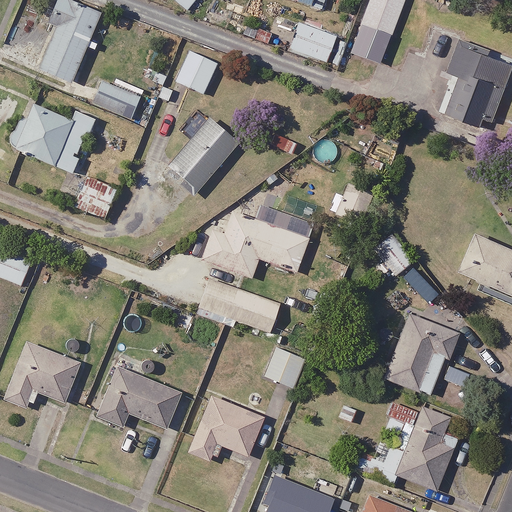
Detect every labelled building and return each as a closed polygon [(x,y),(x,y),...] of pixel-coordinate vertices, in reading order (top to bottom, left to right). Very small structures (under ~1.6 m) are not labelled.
[(98,12),(68,0),(55,0),(44,27),(52,31),(37,69),(69,82),(98,12)] [(193,0),(173,0),(186,10),(193,0)] [(322,0),(295,0),(320,8),(322,0)] [(402,0),(367,0),(358,24),(389,36),(402,0)] [(231,10),(209,5),(206,19),(228,24),(231,10)] [(334,36),(297,22),(287,48),(325,61),(334,36)] [(487,52),(460,42),(448,72),(461,77),(447,114),(480,127),(483,118),(492,122),(511,68),(511,66),(485,56),(487,52)] [(216,62),(187,50),(173,81),(202,94),(216,62)] [(138,97),(100,80),(90,102),(128,119),(138,97)] [(68,119),(25,101),(6,145),(67,171),(90,117),(73,109),(68,119)] [(236,142),(206,118),(166,168),(195,191),(236,142)] [(113,187),(85,177),(74,207),(103,218),(113,187)] [(371,195),(346,183),(340,195),(334,192),(326,208),(358,223),(371,195)] [(311,222),(264,208),(260,218),(216,204),(199,259),(252,275),(257,258),(296,270),(311,222)] [(511,245),(476,230),(459,269),(511,291),(511,245)] [(412,261),(390,231),(372,244),(394,274),(412,261)] [(32,257),(0,243),(0,274),(21,284),(32,257)] [(279,300),(208,275),(195,312),(233,325),(236,318),(268,329),(279,300)] [(457,330),(407,310),(381,375),(416,389),(433,348),(447,353),(457,330)] [(79,360),(24,337),(0,394),(0,395),(23,405),(31,386),(62,399),(79,360)] [(304,355),(275,342),(261,373),(291,386),(304,355)] [(179,389),(115,363),(94,413),(121,424),(127,409),(164,424),(179,389)] [(262,414),(209,392),(185,449),(208,458),(216,440),(246,453),(262,414)] [(450,414),(420,403),(392,472),(434,489),(452,445),(439,440),(450,414)] [(419,511),(366,491),(358,511),(419,511)]
